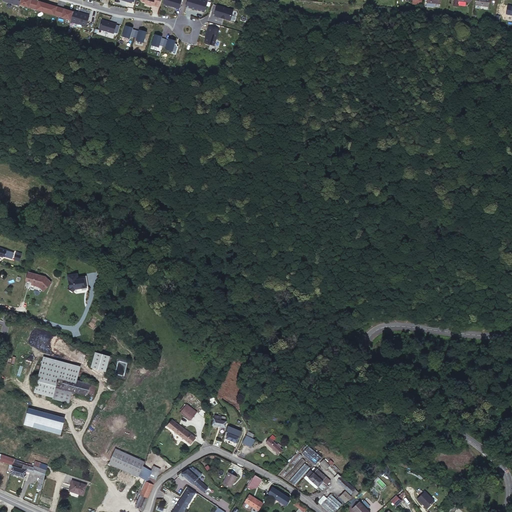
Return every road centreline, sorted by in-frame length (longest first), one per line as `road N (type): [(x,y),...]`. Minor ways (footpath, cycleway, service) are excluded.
road 1 (tertiary): [(511,339),(382,329),(367,347),(391,377),(503,467),(510,481),(500,511)]
road 2 (residential): [(319,511),(211,448),(161,479),(147,511)]
